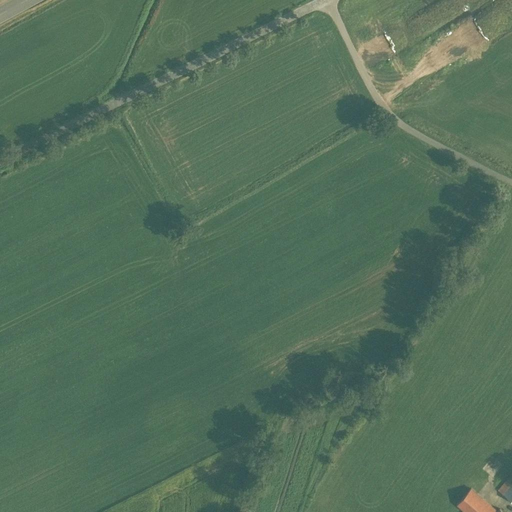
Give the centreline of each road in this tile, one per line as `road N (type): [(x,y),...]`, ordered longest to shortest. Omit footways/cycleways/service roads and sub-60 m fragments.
road 1 (unclassified): [(0,160),(320,0)]
road 2 (unclassified): [(329,0),(376,101),(511,181)]
